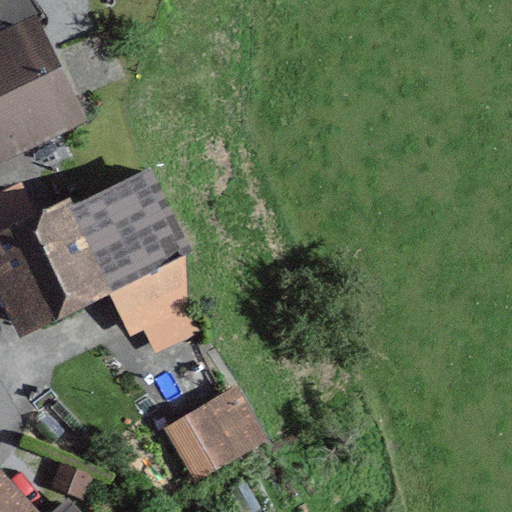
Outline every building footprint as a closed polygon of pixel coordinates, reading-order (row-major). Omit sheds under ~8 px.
[(0,157),(90,115),(39,9),(0,27),(0,157)] [(188,293),(191,248),(195,247),(153,160),(74,197),(71,190),(0,223),(0,285),(21,329),(113,286),(135,332),(150,325),(159,344),(203,323),(188,293)] [(269,439),(235,383),(162,426),(196,482),(269,439)] [(85,493),(95,467),(66,456),(56,483),(85,493)] [(51,511),(46,511),(0,462),(0,511),(92,511),(73,492),(51,511)]
